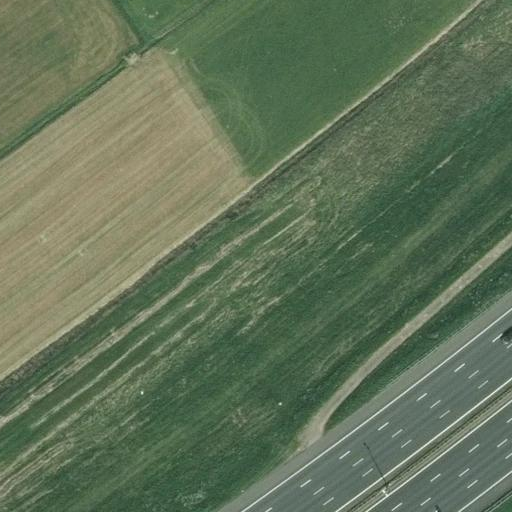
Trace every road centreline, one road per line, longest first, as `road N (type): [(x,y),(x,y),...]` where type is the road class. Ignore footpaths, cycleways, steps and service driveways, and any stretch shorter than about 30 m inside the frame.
road 1 (motorway): [(511,346),(290,511)]
road 2 (motorway): [(410,511),(511,434)]
